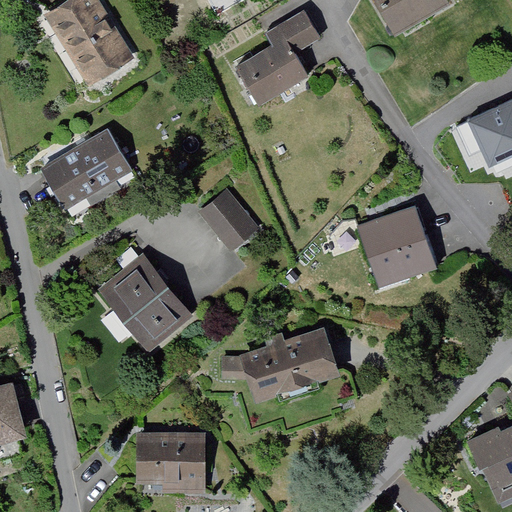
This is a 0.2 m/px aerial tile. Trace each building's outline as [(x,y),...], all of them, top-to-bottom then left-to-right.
[(59,0),(35,15),(77,86),(127,56),(93,0),(59,0)] [(362,0),(386,40),(442,8),(437,0),(362,0)] [(269,43),(227,67),(250,107),(304,76),(290,51),(320,34),(304,7),(262,31),(269,43)] [(455,116),(476,177),(511,164),(511,99),(511,97),(455,116)] [(32,164),(57,208),(124,170),(100,127),(32,164)] [(193,212),(225,253),(256,229),(224,188),(193,212)] [(351,229),(371,292),(431,273),(411,210),(351,229)] [(141,262),(95,296),(137,352),(183,317),(141,262)] [(240,388),(243,405),(331,382),(318,330),(230,353),(231,362),(216,362),(215,386),(240,388)] [(5,384),(0,385),(0,444),(18,440),(5,384)] [(511,420),(511,423),(459,448),(470,472),(479,468),(499,511),(500,511),(511,506),(511,388),(500,394),(511,420)] [(198,439),(129,437),(128,491),(197,493),(198,439)]
